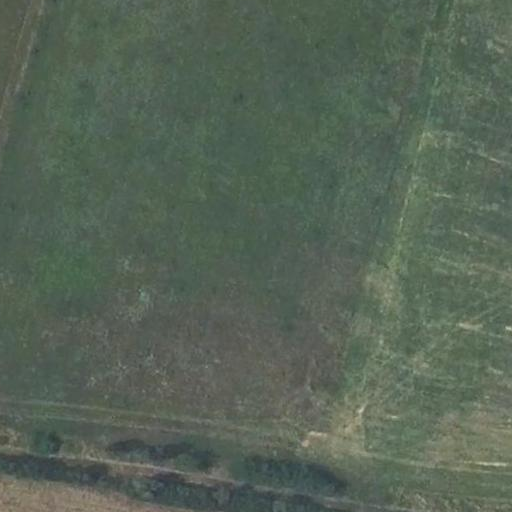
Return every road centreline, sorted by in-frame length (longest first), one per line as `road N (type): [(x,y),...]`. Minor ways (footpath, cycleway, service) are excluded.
road 1 (track): [(0,452),(447,511)]
road 2 (track): [(46,0),(0,155)]
